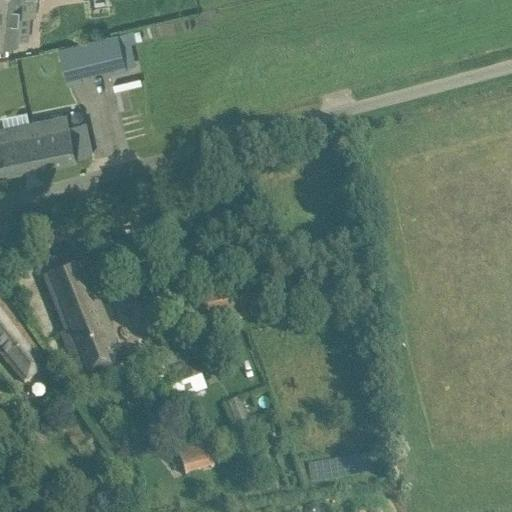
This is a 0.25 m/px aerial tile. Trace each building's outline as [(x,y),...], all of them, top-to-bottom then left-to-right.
[(0,0),(0,41),(7,42),(17,43),(18,39),(20,14),(30,15),(34,16),(35,0),(0,0)] [(90,0),(92,13),(107,11),(105,0),(90,0)] [(132,67),(124,31),(58,48),(67,83),(81,79),(79,74),(108,67),(110,72),(132,67)] [(75,157),(92,154),(85,121),(69,124),(66,112),(0,126),(0,174),(75,159),(75,157)] [(113,215),(143,206),(139,194),(109,203),(113,215)] [(60,335),(79,383),(126,364),(83,263),(43,279),(65,333),(60,335)] [(200,327),(266,312),(258,281),(193,297),(200,327)] [(310,320),(340,313),(334,281),(304,287),(310,320)] [(51,361),(0,300),(0,354),(24,384),(51,361)] [(187,339),(143,357),(148,375),(176,366),(189,403),(209,395),(187,339)] [(185,476),(214,467),(207,444),(178,454),(185,476)]
